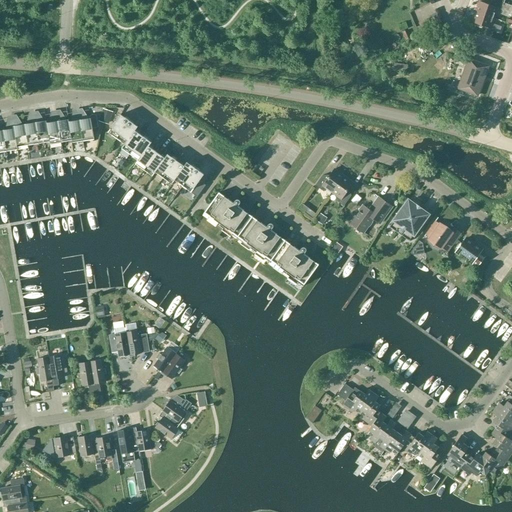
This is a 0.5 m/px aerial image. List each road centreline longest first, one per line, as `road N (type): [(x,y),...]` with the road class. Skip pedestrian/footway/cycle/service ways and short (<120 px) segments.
road 1 (unclassified): [(488,139),(277,92),(62,67)]
road 2 (residential): [(506,235),(417,172),(335,142),(322,145),(279,207)]
road 3 (residential): [(328,394),(354,364),(439,426),(470,422),(511,364)]
road 4 (residential): [(222,167),(125,98),(58,95),(0,105)]
road 5 (residential): [(21,421),(128,408),(152,392)]
road 6 (residential): [(21,421),(0,289)]
